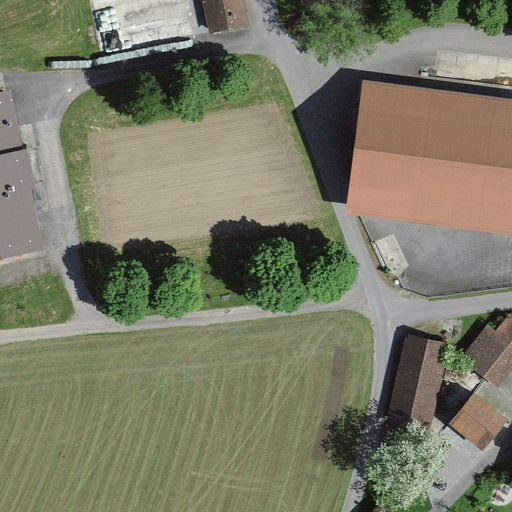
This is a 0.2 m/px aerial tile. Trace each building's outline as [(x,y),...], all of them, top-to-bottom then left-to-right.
[(243,0),(202,0),(209,35),(249,27),(243,0)] [(511,100),(370,83),(353,217),(511,236),(511,100)] [(14,102),(0,104),(0,267),(45,258),(14,102)] [(511,317),(508,314),(465,361),(498,390),(511,373),(511,317)] [(452,352),(409,343),(392,430),(435,438),(452,352)] [(481,402),(449,437),(478,463),(510,428),(481,402)]
